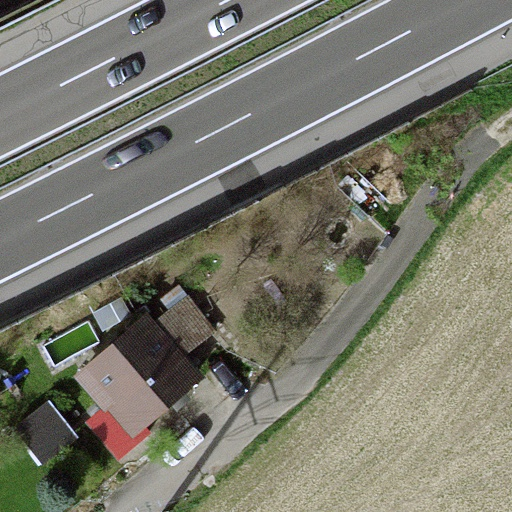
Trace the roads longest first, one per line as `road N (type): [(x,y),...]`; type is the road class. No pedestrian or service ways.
road 1 (track): [(135,511),(317,359),(447,188),(511,124)]
road 2 (motorway): [(0,239),(468,0)]
road 3 (motorway): [(227,0),(0,115)]
